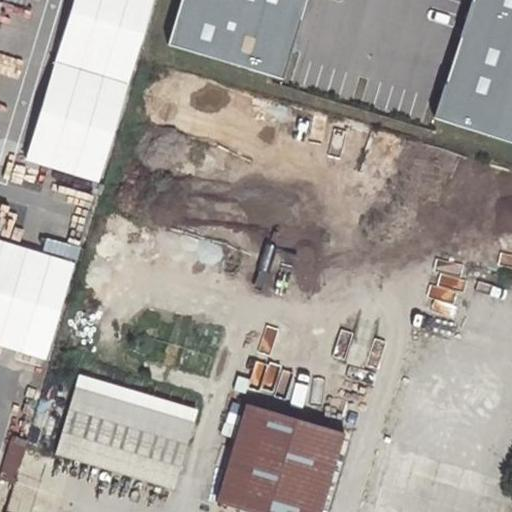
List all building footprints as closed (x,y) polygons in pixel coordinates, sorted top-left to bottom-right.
[(77,0),(59,63),(131,84),(139,55),(155,0),(77,0)] [(182,0),(169,45),(284,79),(307,0),(182,0)] [(511,0),(479,0),(442,120),(511,142),(511,0)] [(131,84),(59,63),(30,160),(102,181),(131,84)] [(48,240),(46,252),(80,257),(82,245),(48,240)] [(75,264),(0,241),(0,344),(45,359),(75,264)] [(83,374),(80,385),(195,420),(199,410),(83,374)] [(195,420),(80,385),(59,450),(175,486),(195,420)] [(322,511),(348,428),(249,397),(219,495),(273,511),(322,511)] [(31,438),(16,433),(8,457),(23,462),(31,438)] [(8,457),(1,479),(17,484),(23,462),(8,457)]
